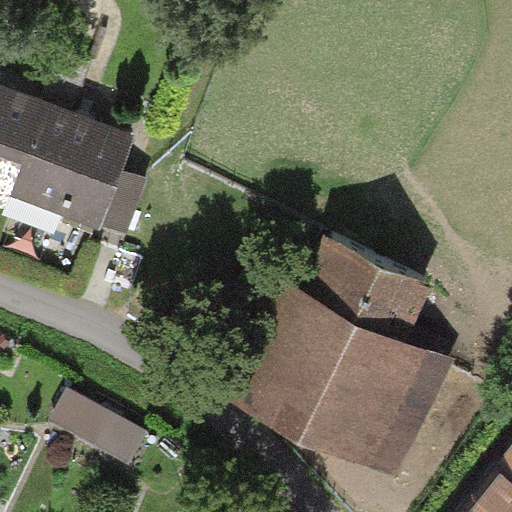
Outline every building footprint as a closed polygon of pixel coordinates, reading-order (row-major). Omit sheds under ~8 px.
[(136,129),(0,81),(0,157),(23,166),(13,193),(100,225),(102,220),(125,228),(143,179),(121,171),(136,129)] [(325,235),(299,291),(402,339),(433,286),(325,235)] [(288,286),(236,401),(396,475),(449,361),(402,339),(299,291),(288,286)] [(66,387),(49,418),(132,462),(149,431),(66,387)] [(511,511),(511,448),(507,454),(458,511),(511,511)]
